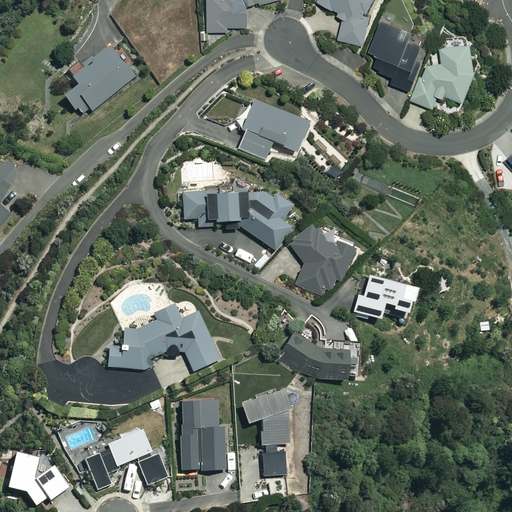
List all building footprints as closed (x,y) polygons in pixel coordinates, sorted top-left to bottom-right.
[(206,0),(207,32),(227,32),(227,28),(246,27),(246,3),(279,2),(278,0),(206,0)] [(358,45),(375,0),(319,0),(318,5),(339,13),(337,18),(342,21),(336,37),(358,45)] [(395,16),(384,12),(368,54),(376,57),(371,70),(392,77),(389,85),(409,92),(426,48),(412,43),(415,35),(391,26),(395,16)] [(438,105),(435,97),(442,100),(444,97),(461,103),(472,72),(469,47),(451,47),(439,49),(441,63),(439,67),(428,63),(422,78),(420,77),(411,101),(433,109),(438,105)] [(78,109),(82,114),(88,108),(91,112),(133,79),(108,48),(71,79),(77,87),(63,98),(74,112),(78,109)] [(307,125),(253,102),(241,131),(245,133),(237,151),(264,162),(272,143),(296,153),(307,125)] [(0,200),(16,175),(0,164),(0,226),(8,213),(0,208),(0,200)] [(215,197),(215,192),(181,194),(183,220),(197,219),(198,228),(224,226),(225,231),(236,230),(237,225),(273,252),(291,229),(282,222),(295,205),(276,194),(271,197),(261,194),(215,197)] [(324,243),(311,227),(288,246),(303,264),(294,284),(326,299),(335,278),(340,280),(352,252),(335,244),(332,247),(324,243)] [(447,290),(441,275),(430,280),(437,295),(447,290)] [(413,304),(417,290),(367,277),(362,296),(357,295),(352,313),(378,321),(382,305),(391,308),(390,311),(406,316),(409,303),(413,304)] [(121,348),(109,347),(108,368),(148,370),(148,360),(169,350),(172,357),(183,352),(193,373),(220,360),(196,312),(180,320),(173,306),(152,316),(156,323),(143,329),(122,327),(121,348)] [(315,350),(291,336),(277,358),(313,380),(346,382),(348,352),(315,350)] [(274,447),(285,447),(284,412),(287,410),(281,392),(241,407),(248,425),(258,421),(259,447),(263,447),(264,456),(261,456),(262,475),(284,475),(283,452),(274,452),(274,447)] [(222,429),(217,429),(216,401),(178,403),(181,471),(200,471),(200,472),(224,471),(222,429)] [(112,485),(106,471),(150,452),(141,429),(106,444),(108,449),(83,460),(97,492),(112,485)] [(47,498),(49,501),(67,488),(53,467),(56,465),(44,448),(30,458),(13,454),(6,489),(23,493),(33,507),(47,498)] [(157,453),(136,463),(147,487),(167,478),(157,453)]
